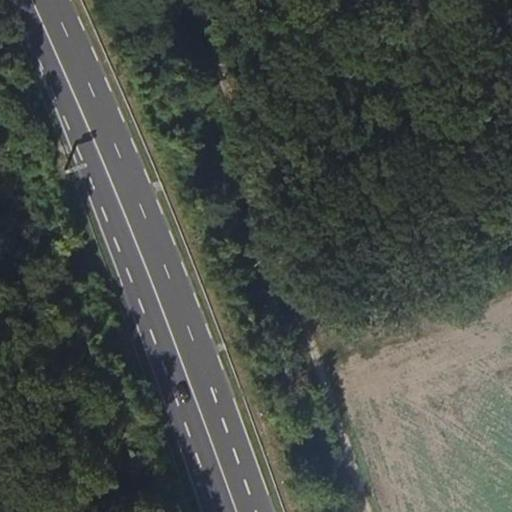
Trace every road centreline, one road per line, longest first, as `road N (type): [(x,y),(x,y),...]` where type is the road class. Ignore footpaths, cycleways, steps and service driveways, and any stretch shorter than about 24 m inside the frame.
road 1 (track): [(357,511),(201,0)]
road 2 (primary): [(42,0),(151,255),(232,478)]
